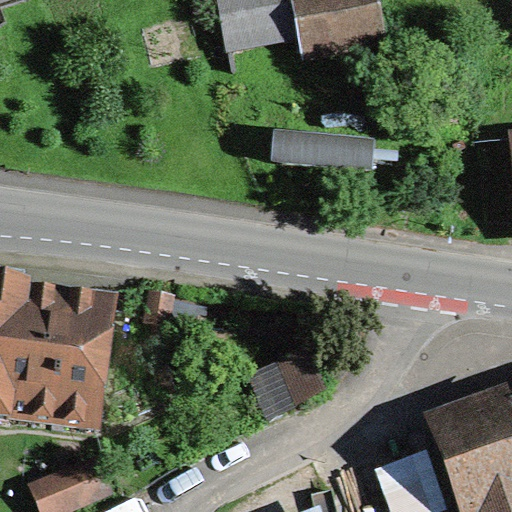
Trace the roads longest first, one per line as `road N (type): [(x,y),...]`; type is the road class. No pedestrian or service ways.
road 1 (tertiary): [(413,273),(0,215)]
road 2 (residential): [(413,273),(394,336),(364,379),(325,415),(163,511)]
